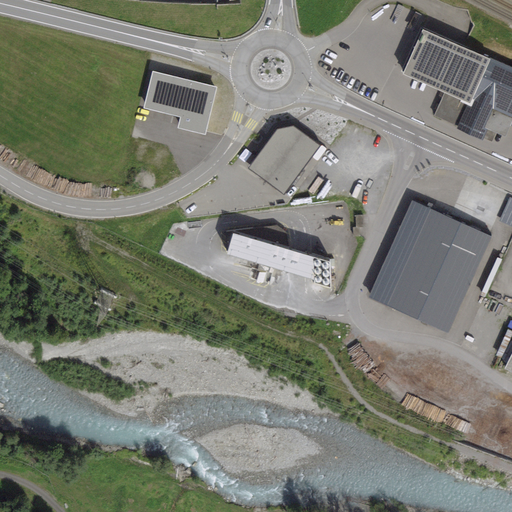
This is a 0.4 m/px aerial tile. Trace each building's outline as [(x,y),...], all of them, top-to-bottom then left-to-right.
[(511,62),(422,22),(401,68),(446,88),(433,116),(483,138),(488,126),(505,134),(509,124),(511,125),(511,62)] [(217,87),(152,72),(143,109),(180,118),(178,128),(205,135),(217,87)] [(293,126),(277,129),(248,168),(284,194),(319,146),(293,126)] [(511,223),(511,194),(510,194),(501,219),(511,223)] [(492,231),(431,204),(386,302),(447,330),(492,231)] [(312,248),(232,225),(226,248),(314,273),(314,270),(312,248)]
